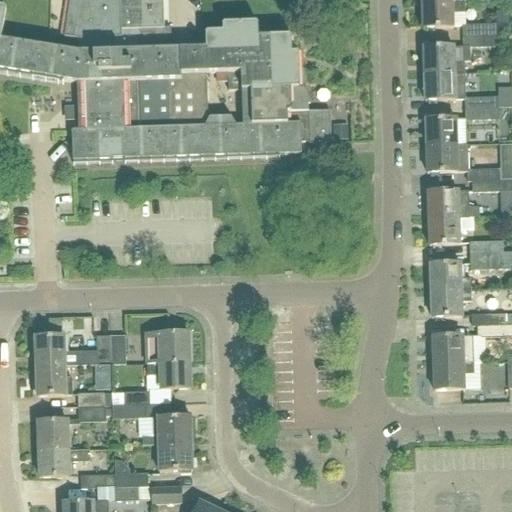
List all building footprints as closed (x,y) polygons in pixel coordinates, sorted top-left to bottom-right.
[(0,76),(63,87),(64,84),(77,86),(78,110),(73,110),(73,122),(78,122),(79,134),(72,134),(73,145),(73,164),(75,164),(302,157),(301,145),(310,145),(310,147),(331,146),(330,114),(309,115),(309,107),(304,92),(300,92),(299,56),(292,56),(291,39),(259,40),(258,26),(223,27),(223,35),(206,36),(206,51),(165,53),(163,0),(70,0),(63,53),(1,43),(7,11),(0,9),(0,76)] [(465,27),(464,3),(422,5),(423,32),(454,31),(454,28),(465,27)] [(462,28),(463,39),(496,38),(509,38),(508,27),(462,28)] [(463,49),(454,50),(454,49),(424,50),(424,77),(455,76),(465,76),(464,64),(470,64),(469,51),(496,50),(496,38),(463,39),(463,49)] [(456,103),(455,76),(424,77),(425,104),(456,103)] [(464,100),(465,111),(499,110),(498,99),(464,100)] [(499,122),(499,110),(465,111),(465,123),(499,122)] [(426,150),(457,149),(456,122),(425,122),(426,150)] [(458,176),(457,149),(426,150),(427,177),(458,176)] [(502,151),(488,151),(488,169),(501,169),(502,151)] [(467,185),(471,185),(501,184),(501,182),(500,171),(466,173),(467,185)] [(511,181),(501,182),(501,184),(471,185),(472,196),(511,194),(511,181)] [(469,210),(469,194),(428,195),(429,222),(459,221),(479,221),(479,209),(469,210)] [(460,248),(459,221),(429,222),(429,249),(460,248)] [(469,245),(469,258),(504,257),(503,255),(503,244),(469,245)] [(504,257),(469,258),(470,273),(511,272),(511,255),(503,255),(504,257)] [(471,281),(461,281),(461,266),(430,267),(431,294),(471,293),(471,281)] [(471,293),(431,294),(431,313),(431,321),(462,320),(462,305),(471,304),(471,293)] [(471,330),(477,330),(477,329),(511,328),(511,316),(471,318),(471,330)] [(511,328),(477,329),(477,330),(477,340),(511,338),(511,328)] [(189,335),(159,336),(147,337),(148,367),(160,366),(160,365),(190,364),(189,335)] [(112,366),(111,366),(111,369),(126,368),(125,339),(111,340),(112,366)] [(462,339),(445,339),(432,339),(433,367),(474,365),(472,339),(462,339)] [(36,340),(36,371),(72,370),(98,369),(98,366),(111,366),(112,366),(111,340),(97,340),(97,355),(65,356),(64,340),(36,340)] [(191,393),(190,364),(160,365),(160,366),(160,367),(148,367),(148,380),(161,379),(161,394),(191,393)] [(474,365),(433,367),(434,394),(465,393),(464,378),(464,368),(474,368),(474,365)] [(72,370),(36,371),(37,401),(73,400),(72,370)] [(77,397),(77,411),(106,410),(112,409),(112,397),(104,397),(104,395),(77,397)] [(113,410),(146,409),(146,408),(150,408),(149,395),(113,396),(113,410)] [(146,421),(146,409),(113,410),(114,422),(146,421)] [(107,424),(106,410),(77,411),(78,426),(107,424)] [(158,448),(192,447),(192,434),(195,433),(195,422),(191,421),(191,420),(157,421),(157,424),(153,424),(154,440),(142,440),(142,448),(158,448)] [(39,453),(69,452),(68,424),(39,425),(39,453)] [(192,447),(158,448),(159,475),(181,474),(181,478),(191,477),(191,474),(193,474),(192,447)] [(69,452),(39,453),(40,481),(70,480),(69,466),(90,465),(90,454),(69,454),(69,452)] [(147,477),(116,478),(116,492),(139,491),(138,489),(148,489),(147,477)] [(116,478),(80,479),(81,492),(84,492),(114,492),(116,492),(116,478)] [(114,492),(115,504),(139,503),(139,491),(116,492),(114,492)] [(181,491),(152,492),(153,508),(182,507),(181,491)]
